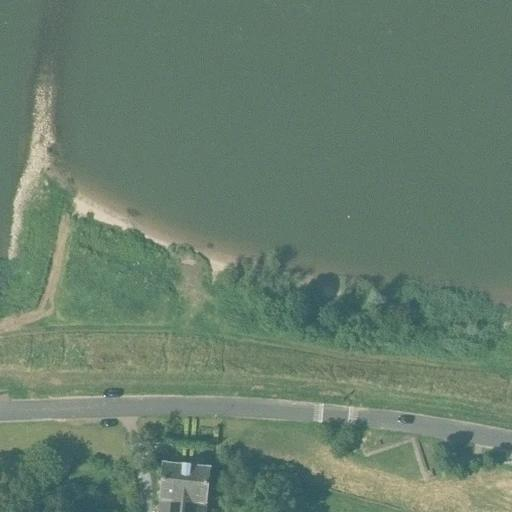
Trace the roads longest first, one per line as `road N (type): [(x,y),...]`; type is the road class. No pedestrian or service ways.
road 1 (track): [(511,371),(277,332),(105,324),(0,329)]
road 2 (tertiary): [(511,442),(244,409),(0,412)]
